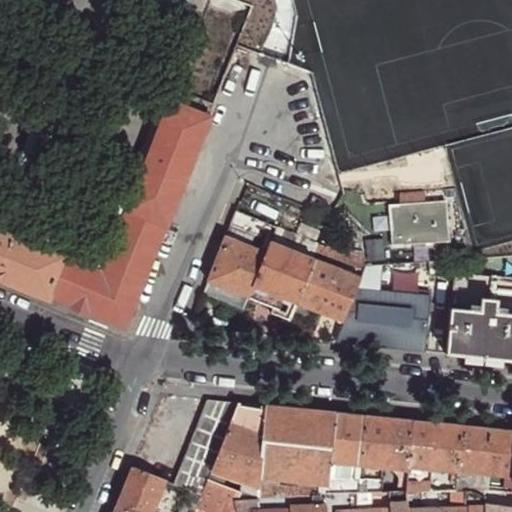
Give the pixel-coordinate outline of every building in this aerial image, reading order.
[(138,0),(186,18),(192,0),(138,0)] [(286,66),(295,70),(298,63),(289,59),(286,66)] [(0,233),(3,235),(65,77),(55,73),(0,212),(0,233)] [(65,77),(3,235),(15,229),(75,81),(65,77)] [(124,327),(179,192),(213,106),(189,96),(183,111),(170,106),(102,275),(3,235),(0,233),(0,279),(47,298),(48,296),(124,327)] [(96,262),(102,275),(170,106),(160,103),(96,262)] [(401,229),(389,230),(390,246),(447,243),(445,203),(400,205),(401,229)] [(388,206),(389,230),(401,229),(400,205),(388,206)] [(324,232),(330,215),(309,208),(303,223),(324,232)] [(229,226),(270,241),(275,228),(235,212),(229,226)] [(269,242),(313,260),(316,253),(319,244),(275,228),(270,241),(269,242)] [(15,229),(3,235),(102,275),(96,262),(15,229)] [(207,282),(247,298),(252,286),(265,253),(225,237),(207,282)] [(252,286),(295,304),(313,260),(269,242),(265,253),(252,286)] [(316,253),(362,272),(365,266),(363,266),(361,252),(319,244),(316,253)] [(295,304),(342,323),(355,291),(360,278),(313,260),(295,304)] [(432,274),(455,277),(455,274),(456,262),(456,261),(432,262),(432,274)] [(496,314),(511,316),(511,279),(455,274),(455,277),(452,310),(475,312),(477,300),(497,302),(496,314)] [(202,294),(243,311),(247,298),(207,282),(202,294)] [(275,315),(288,320),(291,315),(295,304),(252,286),(247,298),(277,309),(275,315)] [(338,333),(335,341),(424,350),(429,299),(430,293),(410,291),(410,297),(355,291),(342,323),(338,333)] [(448,355),(511,362),(511,316),(496,314),(497,302),(477,300),(475,312),(452,310),(448,355)] [(291,315),(338,333),(342,323),(295,304),(291,315)] [(237,404),(208,401),(174,486),(189,492),(202,497),(208,482),(211,473),(237,404)] [(266,407),(237,404),(211,473),(258,488),(258,485),(259,478),(266,407)] [(313,412),(266,407),(259,478),(324,485),(327,485),(329,465),(334,415),(313,412)] [(364,418),(334,415),(329,465),(359,467),(364,418)] [(388,420),(364,418),(359,467),(377,469),(382,470),(388,420)] [(412,423),(388,420),(382,470),(399,471),(407,472),(407,469),(412,423)] [(433,425),(412,423),(407,469),(430,472),(433,425)] [(462,427),(433,425),(430,472),(458,475),(458,473),(462,427)] [(488,430),(462,427),(458,473),(474,475),(484,476),(488,430)] [(511,478),(511,432),(488,430),(484,476),(489,476),(500,477),(511,478)] [(359,467),(329,465),(327,485),(324,485),(325,489),(325,495),(328,495),(350,494),(356,494),(357,481),(359,467)] [(377,469),(359,467),(357,481),(375,481),(377,469)] [(430,472),(407,469),(407,472),(406,482),(406,483),(429,483),(430,472)] [(152,511),(165,482),(132,470),(117,507),(129,511),(152,511)] [(406,482),(407,472),(399,471),(398,481),(406,482)] [(474,475),(458,473),(458,475),(457,483),(456,492),(464,491),(471,493),(474,475)] [(511,478),(500,477),(499,488),(508,489),(511,486),(511,478)] [(375,481),(357,481),(356,494),(357,494),(380,493),(381,481),(375,481)] [(398,481),(381,481),(380,493),(389,493),(405,492),(406,483),(406,482),(398,481)] [(239,494),(208,482),(202,497),(197,510),(202,511),(236,511),(234,501),(236,501),(239,494)] [(429,483),(406,483),(405,492),(429,492),(429,483)] [(457,483),(429,483),(429,492),(436,492),(451,492),(456,492),(457,483)] [(275,486),(258,485),(258,488),(257,500),(258,500),(275,499),(275,486)] [(325,495),(325,489),(275,486),(275,499),(285,498),(297,497),(324,495),(325,495)] [(484,506),(484,497),(478,495),(471,493),(464,491),(464,509),(467,509),(480,509),(479,506),(484,506)] [(494,502),(495,493),(488,492),(484,491),(484,497),(484,506),(493,508),(494,502)] [(195,511),(197,510),(202,497),(189,492),(181,511),(195,511)] [(406,500),(405,492),(389,493),(390,503),(390,504),(406,504),(406,500)] [(451,500),(451,492),(436,492),(436,499),(436,502),(451,502),(451,500)] [(389,493),(380,493),(357,494),(358,511),(385,510),(385,503),(390,503),(389,493)] [(511,504),(511,494),(510,494),(495,493),(494,502),(511,504)] [(350,505),(350,494),(328,495),(328,504),(328,506),(350,505)] [(298,507),(297,497),(285,498),(285,511),(290,510),(290,507),(298,507)] [(257,500),(236,501),(234,501),(236,511),(247,511),(248,508),(258,507),(258,500),(257,500)]
